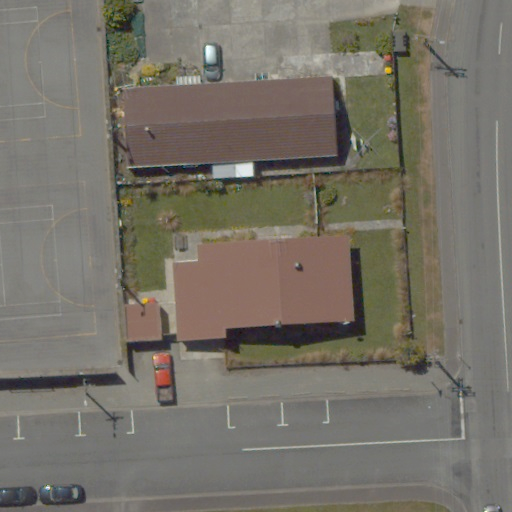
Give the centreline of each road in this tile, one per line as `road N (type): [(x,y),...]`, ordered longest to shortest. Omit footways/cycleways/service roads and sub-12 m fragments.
road 1 (residential): [(0,468),(511,439)]
road 2 (residential): [(500,0),(511,387)]
